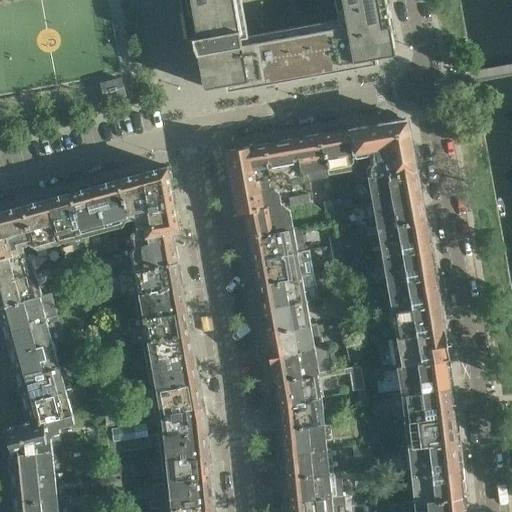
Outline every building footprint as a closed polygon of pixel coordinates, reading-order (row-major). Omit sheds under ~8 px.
[(181,0),(188,38),(194,37),(195,46),(196,46),(196,48),(197,49),(197,50),(197,51),(198,51),(205,87),(226,83),(228,90),(248,86),(378,63),(377,56),(396,53),(386,0),(181,0)] [(125,95),(121,79),(102,84),(106,100),(125,95)] [(417,169),(409,126),(408,119),(351,129),(357,158),(370,155),(373,176),(417,169)] [(357,160),(357,158),(351,129),(321,134),(328,172),(328,173),(342,171),(342,167),(354,164),(357,160)] [(328,172),(321,134),(295,139),(302,177),(302,181),(312,179),(311,174),(328,172)] [(302,177),(295,139),(266,144),(271,174),(277,178),(286,176),(287,180),(302,177)] [(271,174),(266,144),(226,151),(233,185),(268,178),(271,174)] [(179,229),(173,191),(168,166),(119,180),(130,218),(136,217),(139,228),(136,232),(137,243),(136,244),(173,237),(172,230),(179,229)] [(421,194),(417,169),(373,176),(378,201),(421,194)] [(277,204),(274,189),(270,190),(268,178),(233,185),(238,213),(246,211),(277,206),(277,204)] [(130,218),(119,180),(95,186),(106,225),(130,218)] [(352,192),(357,185),(351,182),(347,188),(352,192)] [(106,225),(95,186),(71,193),(82,231),(106,225)] [(306,203),(304,191),(298,192),(300,204),(306,203)] [(300,204),(298,192),(292,193),(294,205),(300,204)] [(82,231),(71,193),(47,200),(58,238),(82,231)] [(425,219),(421,194),(378,201),(382,226),(425,219)] [(350,206),(348,198),(340,200),(342,208),(350,206)] [(58,238),(47,200),(23,206),(34,245),(58,238)] [(342,208),(340,200),(333,201),(333,206),(334,209),(342,208)] [(289,229),(285,207),(281,204),(277,204),(277,206),(246,211),(250,236),(289,229)] [(23,245),(29,243),(34,245),(23,206),(0,212),(0,280),(32,272),(28,257),(26,255),(23,245)] [(335,213),(334,209),(333,206),(323,208),(324,215),(335,213)] [(343,215),(342,208),(334,209),(335,213),(335,217),(343,215)] [(336,221),(335,217),(335,213),(324,215),(326,223),(336,221)] [(425,219),(382,226),(386,254),(430,246),(425,219)] [(294,253),(289,229),(250,236),(254,260),(294,253)] [(177,261),(173,237),(136,244),(134,247),(138,268),(135,269),(177,261)] [(435,274),(430,246),(386,254),(391,282),(435,274)] [(298,277),(294,253),(254,260),(259,284),(298,277)] [(103,255),(90,257),(92,271),(105,269),(103,255)] [(182,287),(177,261),(135,269),(138,285),(134,286),(135,295),(140,294),(182,287)] [(39,296),(32,272),(0,280),(0,305),(0,307),(37,297),(39,296)] [(440,302),(435,274),(391,282),(396,309),(440,302)] [(302,301),(298,277),(259,284),(263,308),(302,301)] [(186,310),(182,287),(140,294),(142,309),(138,309),(140,318),(186,310)] [(43,320),(37,297),(0,307),(7,330),(43,320)] [(307,326),(302,301),(263,308),(267,333),(307,326)] [(445,329),(440,302),(396,309),(401,337),(446,329),(445,328),(445,329)] [(190,333),(186,310),(140,318),(141,327),(145,326),(148,341),(190,333)] [(56,367),(43,320),(7,330),(19,377),(56,367)] [(311,348),(307,326),(267,333),(271,355),(311,348)] [(450,356),(446,329),(401,337),(406,364),(450,356)] [(194,357),(190,333),(148,341),(151,355),(146,356),(148,365),(194,357)] [(315,374),(311,348),(271,355),(276,381),(313,374),(315,374)] [(450,387),(448,373),(452,368),(450,356),(406,364),(403,364),(406,392),(450,387)] [(199,381),(194,357),(148,365),(150,374),(154,373),(157,389),(199,381)] [(69,414),(56,367),(19,377),(31,422),(32,424),(69,414)] [(318,398),(313,374),(276,381),(280,404),(318,398)] [(203,407),(199,381),(157,389),(160,405),(155,406),(157,414),(203,407)] [(453,414),(450,387),(406,392),(409,419),(453,414)] [(321,425),(318,400),(318,398),(280,404),(283,429),(321,425)] [(151,436),(164,435),(207,430),(205,417),(203,407),(157,414),(106,423),(108,443),(110,463),(126,462),(125,451),(153,448),(151,436)] [(47,435),(52,428),(71,423),(69,414),(32,424),(31,422),(7,428),(3,430),(9,453),(10,452),(11,454),(49,450),(47,435)] [(456,441),(453,414),(409,419),(412,446),(456,441)] [(108,443),(106,423),(106,419),(96,420),(98,444),(108,443)] [(323,449),(321,425),(283,429),(285,453),(323,449)] [(209,455),(207,430),(164,435),(166,450),(161,451),(162,459),(209,455)] [(459,468),(456,441),(412,446),(416,473),(459,468)] [(326,473),(323,449),(285,453),(288,477),(326,473)] [(51,474),(49,450),(11,454),(13,478),(51,474)] [(212,479),(209,455),(162,459),(163,468),(168,467),(169,483),(212,479)] [(466,489),(465,482),(461,480),(459,468),(416,473),(419,500),(463,496),(462,492),(466,489)] [(328,497),(326,473),(288,477),(290,501),(328,497)] [(54,498),(51,474),(13,478),(16,502),(54,498)] [(214,503),(212,479),(169,483),(171,499),(166,499),(167,508),(214,503)] [(464,511),(463,496),(419,500),(420,511),(464,511)] [(329,511),(328,497),(290,501),(291,511),(329,511)] [(55,511),(54,498),(16,502),(16,511),(55,511)] [(214,511),(214,503),(167,508),(167,511),(214,511)]
